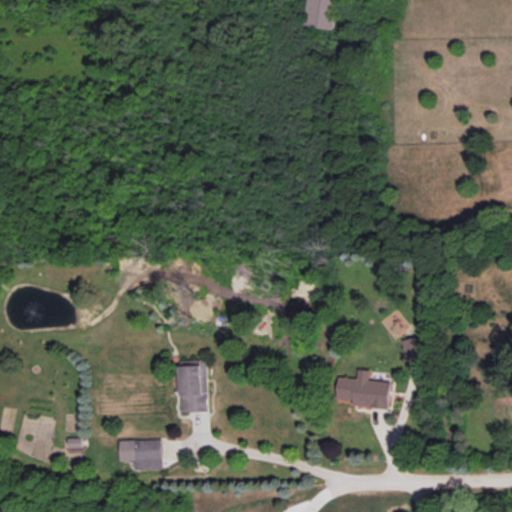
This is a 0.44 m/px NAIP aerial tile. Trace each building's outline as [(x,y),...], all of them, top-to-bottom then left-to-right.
[(334,30),(338,0),(308,0),(305,26),(334,30)] [(404,339),(405,358),(424,358),(423,338),(404,339)] [(209,411),(208,363),(181,364),(182,412),(209,411)] [(339,377),(338,398),(353,400),(352,405),(390,408),(392,381),(370,380),(370,370),(358,369),(358,378),(339,377)] [(82,438),(69,438),(70,446),(83,446),(82,438)] [(163,469),(163,439),(121,440),(121,461),(135,460),(135,469),(163,469)]
